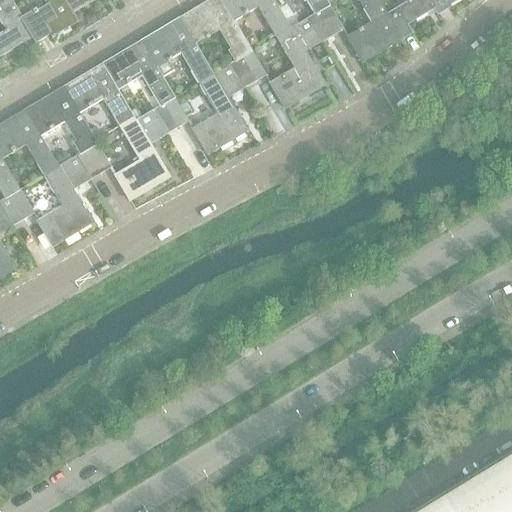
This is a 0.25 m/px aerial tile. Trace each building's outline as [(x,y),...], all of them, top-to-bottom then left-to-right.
[(0,56),(33,37),(17,9),(11,0),(0,0),(0,19),(6,31),(0,34),(0,56)] [(72,13),(64,0),(43,0),(47,6),(38,12),(36,8),(32,11),(28,3),(17,9),(33,37),(36,43),(50,35),(51,37),(51,38),(52,40),(55,38),(54,36),(77,22),(72,13)] [(94,0),(64,0),(72,13),(94,0)] [(194,11),(181,19),(196,44),(219,30),(238,62),(231,65),(243,86),(245,89),(255,82),(242,59),(253,53),(234,21),(221,0),(212,0),(210,2),(212,4),(213,6),(208,9),(206,7),(195,14),(194,11)] [(221,0),(234,21),(258,8),(276,39),(291,29),(273,0),(221,0)] [(305,0),(315,15),(308,19),(321,40),(322,43),(332,37),(318,13),(330,7),(329,6),(326,0),(305,0)] [(402,39),(387,13),(378,0),(357,0),(371,22),(347,37),(362,63),(402,39)] [(435,8),(429,0),(406,0),(407,1),(387,13),(402,39),(411,34),(406,25),(435,8)] [(457,0),(429,0),(435,8),(438,14),(450,7),(449,5),(457,0)] [(330,7),(318,13),(332,37),(344,30),(330,7)] [(155,34),(141,43),(157,68),(163,77),(174,71),(169,61),(180,54),(199,85),(214,76),(196,44),(181,19),(171,25),(173,27),(174,29),(169,32),(168,30),(157,37),(155,34)] [(270,83),(269,83),(272,87),(285,109),(325,86),(304,50),(321,40),(308,19),(291,29),(276,39),(294,69),(270,83)] [(116,57),(103,65),(118,91),(142,77),(160,108),(154,112),(166,132),(167,135),(177,129),(164,106),(176,99),(163,77),(157,68),(141,43),(133,48),(134,50),(135,52),(130,55),(129,53),(118,60),(116,57)] [(253,53),(242,59),(255,82),(267,76),(253,53)] [(78,80),(64,88),(80,114),(103,100),(122,132),(137,122),(118,91),(103,65),(94,71),(95,73),(97,75),(91,78),(90,76),(79,83),(78,80)] [(192,129),(208,155),(247,132),(226,96),(243,86),(231,65),(214,76),(199,85),(216,115),(192,129)] [(39,103),(25,111),(41,137),(64,123),(74,142),(73,143),(80,156),(76,158),(88,178),(90,181),(100,175),(87,152),(99,146),(80,114),(64,88),(55,94),(57,96),(58,98),(53,101),(52,99),(41,106),(39,103)] [(176,99),(164,106),(177,129),(189,122),(176,99)] [(0,126),(0,155),(3,160),(25,146),(44,178),(59,168),(41,137),(25,111),(17,117),(18,119),(19,121),(14,124),(13,122),(2,129),(0,126)] [(115,175),(114,175),(130,201),(170,178),(149,142),(166,132),(154,112),(137,122),(122,132),(140,161),(115,175)] [(99,146),(87,152),(100,175),(112,168),(99,146)] [(0,196),(3,202),(0,203),(0,205),(11,224),(13,227),(22,221),(9,198),(21,191),(3,160),(0,155),(0,196)] [(61,208),(37,221),(53,247),(92,224),(71,188),(88,178),(76,158),(59,168),(44,178),(61,208)] [(21,191),(9,198),(22,221),(34,214),(21,191)] [(0,278),(15,270),(0,244),(0,230),(11,224),(0,205),(0,278)] [(511,511),(511,453),(461,484),(415,511),(511,511)]
